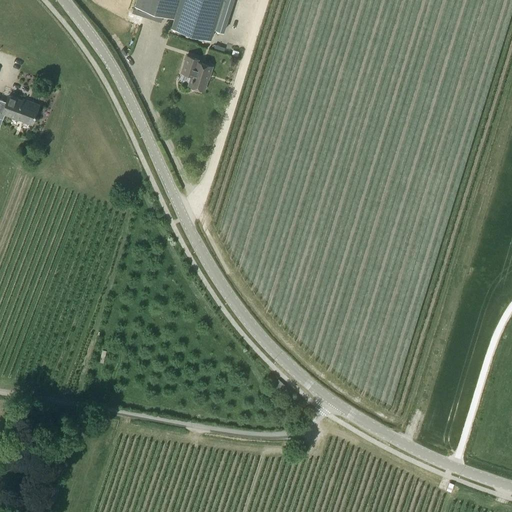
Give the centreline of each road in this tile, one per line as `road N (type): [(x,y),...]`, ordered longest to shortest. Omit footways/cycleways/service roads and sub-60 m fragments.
road 1 (tertiary): [(329,404),(276,359),(218,287),(111,59),(65,0)]
road 2 (unclassified): [(329,404),(293,429),(266,433),(0,390)]
road 3 (tertiary): [(511,487),(394,443),(329,404)]
